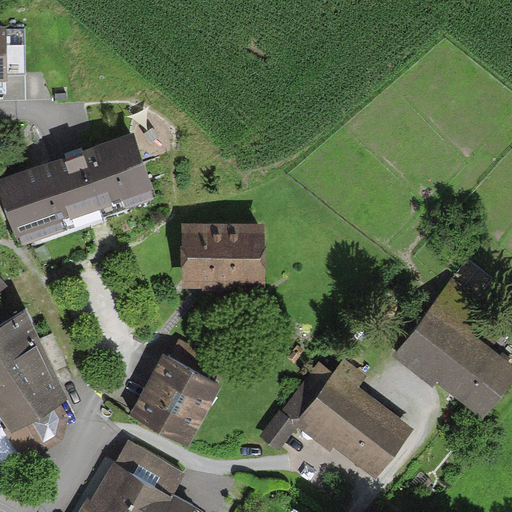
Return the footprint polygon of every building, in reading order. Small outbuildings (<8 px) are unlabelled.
[(84,234),(148,212),(116,117),(29,146),(36,166),(3,177),(23,237),(79,218),(84,234)] [(191,289),(269,289),(269,224),(190,224),(191,289)] [(0,295),(10,288),(0,275),(0,295)] [(482,409),(511,371),(511,355),(433,294),(395,342),(482,409)] [(69,400),(26,311),(0,327),(0,414),(8,427),(4,430),(23,463),(63,441),(69,417),(62,404),(69,400)] [(285,351),(303,331),(279,311),(261,331),(285,351)] [(187,449),(222,384),(163,352),(128,417),(187,449)] [(377,470),(417,419),(344,362),(304,412),(377,470)] [(81,511),(193,511),(197,506),(175,493),(186,473),(130,441),(115,466),(114,465),(93,501),(89,499),(81,511)]
